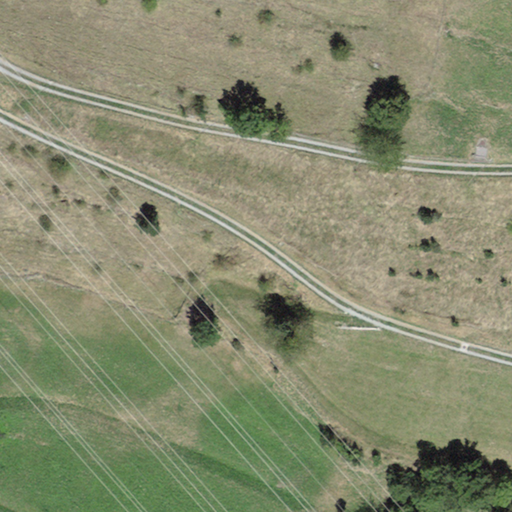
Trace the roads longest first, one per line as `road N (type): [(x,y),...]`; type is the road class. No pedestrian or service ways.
road 1 (track): [(511,363),(363,322),(242,235),(0,113)]
road 2 (track): [(0,65),(155,118),(406,170),(511,173)]
road 3 (track): [(344,312),(331,320),(224,292),(212,299),(241,341),(271,357),(305,386),(328,421),(356,439),(511,490)]
road 4 (track): [(0,410),(70,412),(135,433),(261,494)]
